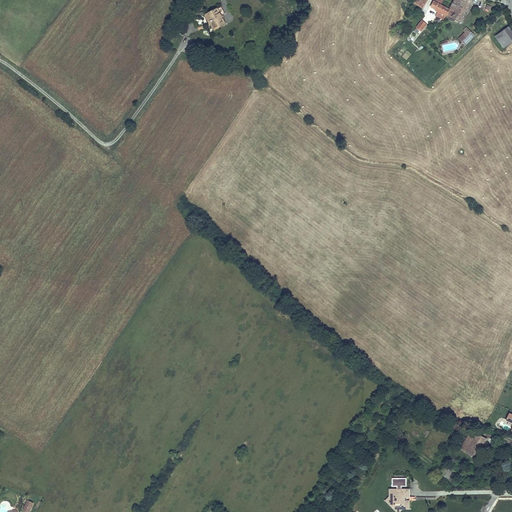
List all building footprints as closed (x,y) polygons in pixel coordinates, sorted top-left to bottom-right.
[(474,0),(456,0),(451,9),(450,10),(448,15),(460,21),(474,0)] [(448,15),(450,10),(434,1),(431,7),(439,11),(436,16),(444,19),(448,15)] [(218,9),(206,14),(210,22),(212,22),(216,29),(226,24),(218,9)] [(422,31),(427,24),(422,20),(417,27),(422,31)] [(511,31),(509,27),(496,37),(504,48),(511,42),(511,31)] [(475,35),(467,28),(464,31),(466,32),(463,35),(469,41),(475,35)] [(475,458),(487,438),(478,434),(475,439),(472,437),(464,450),(475,458)] [(459,447),(465,438),(460,435),(454,445),(459,447)] [(464,450),(472,437),(468,435),(461,448),(464,450)] [(475,469),(468,465),(464,472),(471,476),(474,470),(475,469)] [(454,470),(446,466),(441,474),(451,481),(454,476),(451,474),(454,470)] [(409,489),(401,489),(400,490),(399,490),(398,489),(390,489),(390,497),(392,499),(392,502),(390,504),(394,509),(396,507),(400,507),(402,509),(409,509),(409,500),(405,500),(405,498),(409,498),(409,489)] [(23,509),(30,511),(34,502),(27,499),(23,509)]
